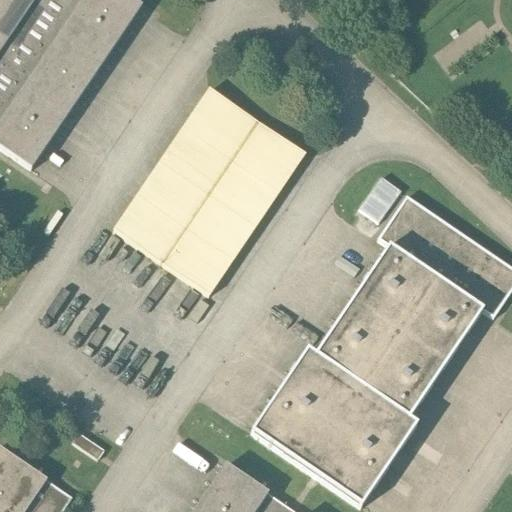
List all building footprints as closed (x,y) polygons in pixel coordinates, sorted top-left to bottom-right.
[(0,0),(0,150),(32,172),(145,3),(140,0),(0,0)] [(113,235),(211,300),(306,157),(210,91),(113,235)] [(307,349),(250,434),(365,510),(421,426),(410,419),(480,314),(494,323),(511,295),(511,274),(404,202),(377,243),(389,251),(318,357),(307,349)] [(0,455),(0,511),(61,511),(69,502),(0,455)] [(288,511),(224,468),(194,511),(288,511)]
